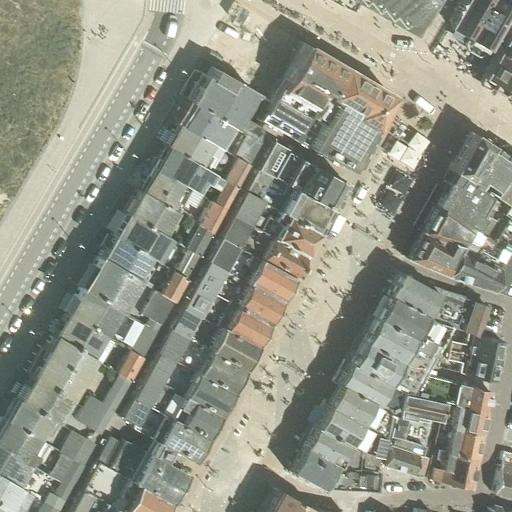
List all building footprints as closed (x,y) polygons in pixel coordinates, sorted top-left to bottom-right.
[(7,0),(14,13),(37,0),(77,0),(78,0),(80,6),(79,0),(7,0)] [(358,0),(360,1),(381,13),(408,28),(424,0),(358,0)] [(459,38),(464,37),(466,41),(470,40),(484,48),(507,9),(505,7),(506,5),(510,3),(511,0),(458,0),(455,1),(456,5),(455,6),(451,7),(452,12),(447,20),(450,29),(458,34),(459,38)] [(496,44),(478,75),(480,83),(511,101),(511,16),(504,31),(505,34),(501,35),(498,40),(499,43),(496,44)] [(259,91),(287,39),(266,26),(237,78),(259,91)] [(286,135),(293,139),(337,64),(299,41),(297,40),(252,116),(270,127),(286,135)] [(293,139),(320,154),(365,79),(337,63),(337,64),(293,139)] [(184,99),(220,120),(226,124),(246,90),(209,68),(204,77),(199,73),(184,99)] [(387,92),(365,79),(320,154),(344,168),(345,169),(387,92)] [(173,122),(173,123),(208,142),(220,120),(184,99),(171,121),(173,122)] [(241,132),(256,141),(257,127),(240,118),(235,128),(241,132)] [(160,145),(193,164),(198,166),(211,143),(208,142),(173,123),(160,145)] [(229,154),(231,156),(244,163),(256,141),(241,132),(229,154)] [(449,168),(443,179),(447,182),(453,173),(460,177),(483,142),(469,132),(455,157),(454,156),(447,167),(449,168)] [(269,140),(254,167),(324,206),(339,178),(269,140)] [(483,142),(460,177),(469,183),(473,178),(487,187),(507,158),(483,142)] [(160,145),(148,166),(181,185),(193,164),(160,145)] [(232,186),(244,163),(231,156),(218,179),(221,180),(232,186)] [(487,187),(485,190),(497,197),(490,207),(495,211),(511,222),(511,161),(507,158),(487,187)] [(148,166),(134,189),(168,208),(181,185),(148,166)] [(311,229),(324,206),(254,167),(241,191),(311,229)] [(443,179),(430,201),(475,231),(484,214),(473,207),(482,192),(469,183),(460,177),(453,173),(447,182),(443,179)] [(221,180),(209,201),(220,207),(232,186),(221,180)] [(134,189),(121,211),(155,230),(168,208),(134,189)] [(241,191),(228,213),(299,252),(311,229),(241,191)] [(206,199),(193,223),(207,231),(220,207),(209,201),(206,199)] [(430,201),(417,226),(436,236),(437,234),(471,245),(497,261),(508,241),(507,241),(511,228),(511,222),(495,211),(491,218),(484,214),(475,231),(430,201)] [(142,254),(155,230),(121,211),(107,234),(142,254)] [(215,236),(286,275),(299,252),(228,213),(215,236)] [(175,241),(184,246),(195,253),(207,231),(193,223),(187,219),(181,231),(187,234),(183,241),(177,237),(175,241)] [(417,226),(400,255),(442,273),(489,288),(499,262),(497,261),(471,245),(437,234),(436,236),(417,226)] [(508,241),(497,261),(499,262),(511,266),(511,228),(507,241),(508,241)] [(107,234),(94,257),(135,280),(147,287),(149,283),(143,280),(146,276),(137,270),(138,269),(134,267),(142,254),(107,234)] [(202,258),(203,259),(274,297),(287,275),(286,275),(215,236),(202,258)] [(184,246),(170,270),(182,277),(195,253),(184,246)] [(118,310),(135,280),(94,257),(76,287),(118,310)] [(203,259),(178,304),(249,343),(274,297),(203,259)] [(499,262),(489,288),(501,293),(511,266),(499,262)] [(511,266),(501,293),(511,296),(511,266)] [(167,268),(155,291),(170,299),(182,277),(170,270),(167,268)] [(393,269),(381,291),(433,321),(460,330),(472,334),(482,303),(432,287),(431,290),(393,269)] [(76,287),(62,311),(103,335),(118,310),(76,287)] [(145,317),(142,323),(153,330),(170,299),(155,291),(151,289),(137,313),(145,317)] [(433,321),(381,291),(380,293),(344,360),(343,359),(343,360),(387,382),(407,345),(416,350),(423,338),(426,340),(433,321)] [(249,344),(249,343),(178,304),(166,327),(236,366),(249,343),(249,344)] [(97,347),(103,335),(62,311),(49,334),(85,355),(91,343),(97,347)] [(139,322),(125,347),(139,354),(153,330),(142,323),(139,322)] [(166,327),(153,350),(224,389),(236,366),(166,327)] [(472,334),(460,330),(457,342),(445,339),(443,347),(494,359),(498,339),(472,334)] [(49,334),(25,374),(61,395),(85,355),(49,334)] [(126,379),(139,354),(125,347),(111,371),(114,373),(126,379)] [(490,378),(494,359),(443,347),(441,355),(437,354),(436,360),(441,361),(442,358),(456,361),(454,370),(490,378)] [(211,411),(224,389),(153,350),(141,372),(211,411)] [(331,382),(392,413),(394,414),(399,388),(387,382),(343,360),(331,382)] [(416,392),(441,398),(484,408),(488,391),(431,375),(420,371),(411,391),(416,392)] [(141,372),(128,396),(198,435),(211,411),(141,372)] [(87,394),(80,407),(103,420),(126,379),(114,373),(99,401),(87,394)] [(67,399),(61,395),(25,374),(12,397),(54,421),(67,399)] [(320,403),(381,434),(385,417),(386,412),(392,415),(392,413),(331,382),(320,403)] [(392,415),(403,417),(410,419),(416,392),(411,391),(399,388),(394,414),(392,413),(392,415)] [(436,420),(439,408),(441,398),(416,392),(410,419),(407,430),(423,433),(426,418),(436,420)] [(160,452),(164,446),(186,458),(198,435),(128,396),(117,415),(127,421),(126,424),(150,438),(147,444),(143,450),(141,449),(125,478),(163,499),(179,470),(157,458),(160,452)] [(12,397),(0,416),(0,417),(31,435),(36,427),(46,434),(54,421),(12,397)] [(441,398),(439,408),(445,410),(447,402),(451,403),(447,422),(446,426),(479,433),(484,408),(441,398)] [(351,446),(361,449),(376,453),(381,434),(320,403),(309,423),(308,422),(307,424),(344,443),(351,446)] [(103,420),(80,407),(73,419),(96,433),(103,420)] [(380,463),(419,476),(424,456),(419,455),(422,445),(399,437),(403,417),(392,415),(386,442),(380,463)] [(0,417),(0,447),(22,460),(29,465),(35,456),(27,451),(35,438),(31,435),(0,417)] [(474,456),(479,433),(446,426),(447,422),(440,421),(439,428),(445,429),(441,448),(474,456)] [(344,443),(307,424),(298,440),(299,440),(296,446),(329,462),(333,464),(338,455),(344,443)] [(56,450),(59,451),(80,463),(91,443),(68,429),(56,450)] [(111,470),(126,441),(119,437),(117,442),(107,436),(93,460),(111,470)] [(283,468),(316,486),(329,462),(296,446),(283,468)] [(0,478),(9,483),(22,460),(0,447),(0,478)] [(427,478),(467,487),(474,456),(441,448),(436,448),(434,456),(438,457),(436,468),(429,466),(427,478)] [(376,453),(361,449),(359,464),(361,464),(360,469),(372,470),(373,466),(376,453)] [(490,492),(511,496),(511,453),(500,450),(490,492)] [(45,474),(57,481),(67,486),(80,463),(59,451),(45,474)] [(93,460),(77,488),(121,511),(156,511),(163,499),(125,478),(111,470),(93,460)] [(372,470),(360,469),(358,489),(373,490),(375,471),(372,470)] [(0,508),(6,511),(9,511),(22,491),(13,485),(9,483),(0,478),(0,508)] [(50,494),(60,500),(67,486),(57,481),(50,494)] [(334,511),(310,507),(310,508),(272,487),(258,511),(334,511)] [(121,511),(77,488),(63,511),(121,511)] [(32,511),(52,511),(54,509),(39,501),(32,511)]
